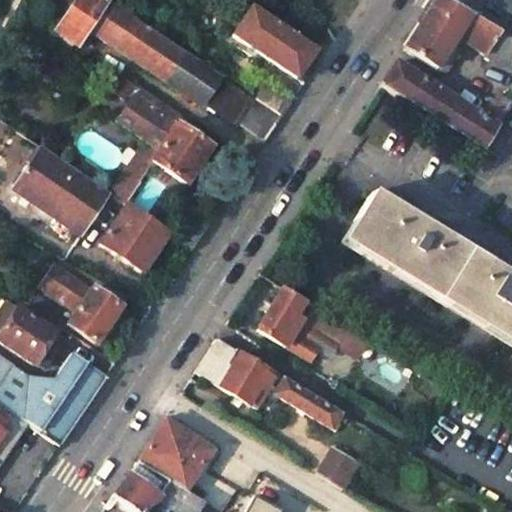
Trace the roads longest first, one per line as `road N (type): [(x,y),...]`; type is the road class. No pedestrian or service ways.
road 1 (secondary): [(393,0),(47,511)]
road 2 (track): [(97,48),(277,170)]
